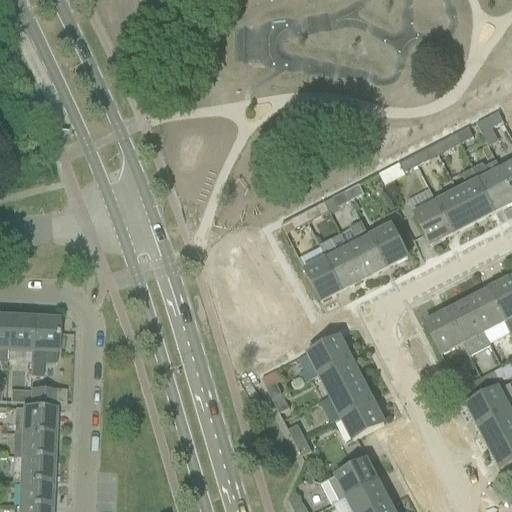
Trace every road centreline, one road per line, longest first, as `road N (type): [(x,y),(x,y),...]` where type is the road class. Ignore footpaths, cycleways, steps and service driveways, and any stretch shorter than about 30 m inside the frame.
road 1 (tertiary): [(239,511),(149,207)]
road 2 (tertiary): [(114,219),(206,511)]
road 3 (residential): [(82,511),(90,317),(66,296),(0,293)]
road 4 (residential): [(423,425),(380,314),(392,300),(511,240)]
road 5 (tertiary): [(13,0),(114,219)]
road 6 (tertiary): [(149,207),(55,0)]
road 7 (residential): [(492,511),(454,434),(423,425)]
